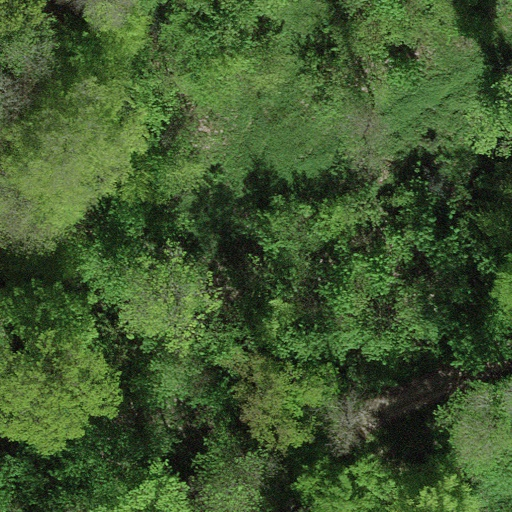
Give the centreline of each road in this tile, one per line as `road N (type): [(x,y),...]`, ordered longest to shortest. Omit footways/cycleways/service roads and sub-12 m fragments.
road 1 (track): [(511,351),(131,511)]
road 2 (track): [(83,0),(0,243)]
